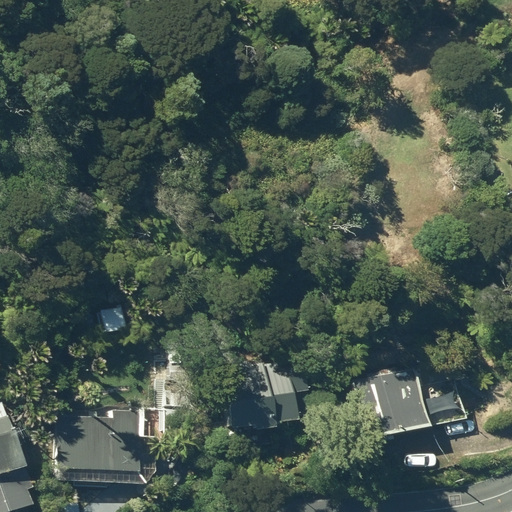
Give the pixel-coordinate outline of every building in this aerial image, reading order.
[(162,365),(174,365),(174,354),(168,353),(168,359),(163,359),(162,365)] [(260,365),(259,360),(216,365),(224,431),(249,427),(250,432),(270,430),(269,425),(293,422),(293,416),(308,414),(304,377),(295,378),(293,362),(260,365)] [(347,382),(361,441),(458,420),(449,383),(418,390),(413,369),(347,382)] [(330,381),(327,404),(336,404),(337,382),(330,381)] [(53,417),(50,470),(134,473),(137,413),(109,411),(109,418),(53,417)] [(0,511),(6,511),(23,507),(12,471),(18,469),(0,415),(0,511)] [(47,499),(48,511),(76,511),(74,495),(47,499)]
